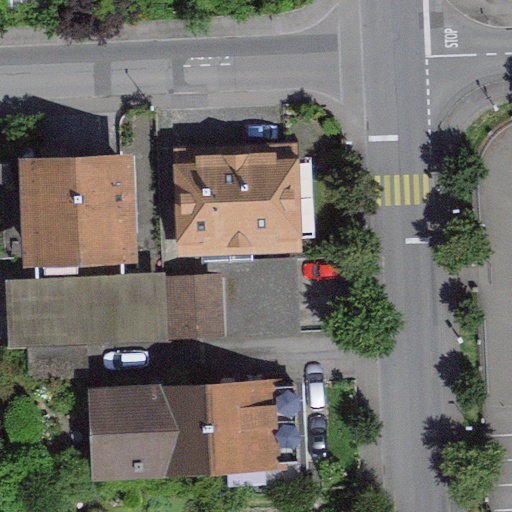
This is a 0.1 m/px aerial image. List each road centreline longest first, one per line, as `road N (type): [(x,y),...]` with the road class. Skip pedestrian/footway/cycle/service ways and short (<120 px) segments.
road 1 (tertiary): [(395,57),(417,511)]
road 2 (residential): [(395,57),(0,72)]
